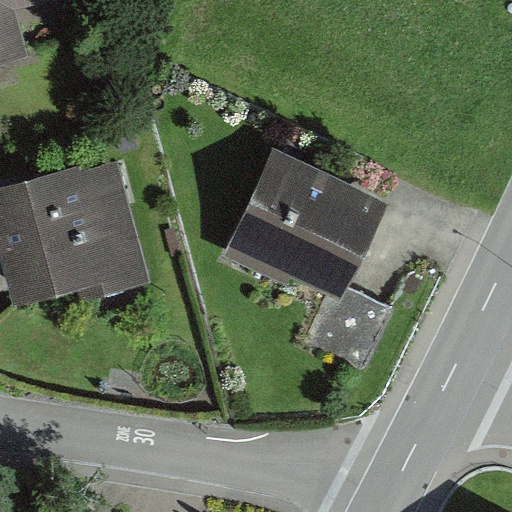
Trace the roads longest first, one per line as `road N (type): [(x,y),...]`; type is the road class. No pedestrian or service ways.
road 1 (residential): [(394,488),(0,423)]
road 2 (tertiary): [(462,355),(394,488)]
